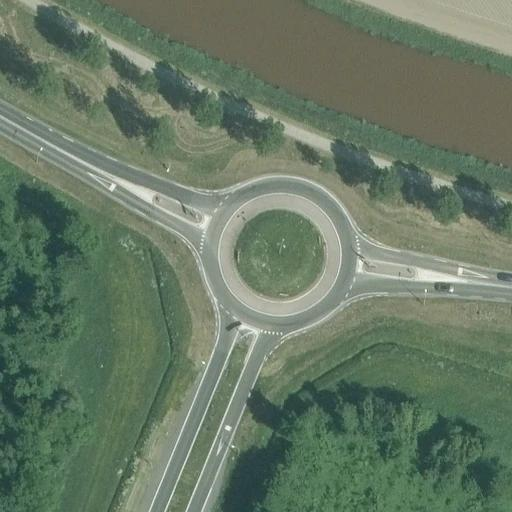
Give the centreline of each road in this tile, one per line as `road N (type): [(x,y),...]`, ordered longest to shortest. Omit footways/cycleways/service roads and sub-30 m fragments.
road 1 (motorway): [(230,305),(224,343),(156,511)]
road 2 (motorway): [(193,511),(257,356),(279,325)]
road 3 (primary): [(347,242),(332,210),(294,187),(259,188),(228,206)]
road 4 (secondary): [(339,289),(469,291),(482,284)]
road 5 (secondary): [(482,284),(347,242)]
road 6 (primary): [(0,118),(111,179)]
road 7 (primary): [(111,179),(118,193),(208,251)]
road 8 (primary): [(228,206),(129,176),(111,179)]
